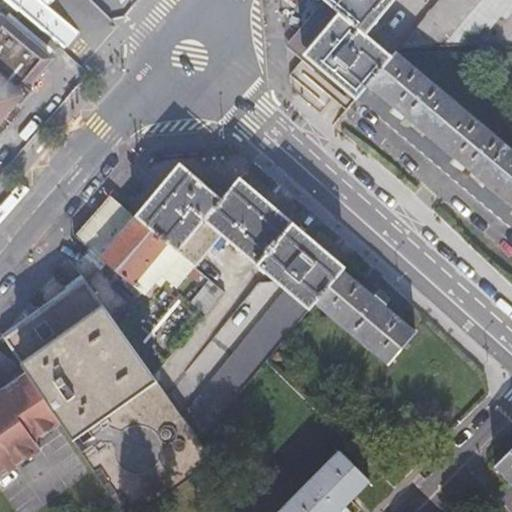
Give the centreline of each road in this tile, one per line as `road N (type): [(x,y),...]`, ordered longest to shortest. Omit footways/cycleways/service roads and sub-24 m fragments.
road 1 (tertiary): [(191,50),(511,341)]
road 2 (tertiary): [(0,252),(191,50)]
